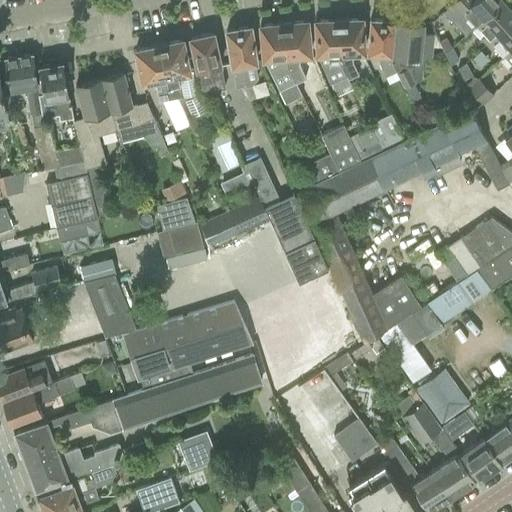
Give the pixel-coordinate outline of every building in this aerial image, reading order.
[(449,6),(442,12),(465,36),(477,25),(504,0),(455,0),(450,5),(449,6)] [(481,39),(486,44),(511,20),(511,3),(509,0),(504,0),(477,25),(485,34),(481,39)] [(362,18),(338,19),(340,61),(346,74),(348,78),(357,74),(358,74),(352,62),(351,52),(363,52),(362,38),(362,18)] [(385,75),(396,70),(391,60),(394,20),(369,18),(366,52),(379,53),(378,62),(385,75)] [(330,82),(346,74),(340,61),(338,19),(315,20),(316,54),(330,82)] [(306,20),(282,23),(286,64),(295,82),(305,77),(299,64),(298,55),(309,54),(308,40),(306,20)] [(394,20),(391,60),(396,70),(400,79),(404,86),(404,87),(410,99),(419,94),(413,82),(406,67),(407,55),(419,56),(430,57),(432,35),(421,34),(423,22),(394,20)] [(495,46),(504,55),(511,48),(511,20),(486,44),(491,50),(495,46)] [(282,23),(260,25),(262,44),(263,58),(278,91),(295,82),(286,64),(282,23)] [(250,26),(226,30),(229,50),(235,86),(242,85),(249,100),(256,96),(250,84),(253,84),(257,79),(255,61),(253,46),(250,26)] [(213,32),(189,37),(193,57),(201,91),(201,92),(224,87),(224,86),(224,84),(220,65),(217,52),(213,32)] [(182,39),(158,44),(170,98),(197,92),(192,69),(189,70),(182,39)] [(170,98),(158,44),(135,49),(142,81),(153,79),(158,101),(170,98)] [(452,48),(444,53),(450,65),(458,60),(452,48)] [(2,58),(4,72),(6,90),(26,87),(30,114),(41,112),(32,53),(2,58)] [(42,93),(38,93),(41,112),(41,116),(59,113),(60,118),(71,116),(65,81),(62,62),(38,66),(41,86),(42,93)] [(465,64),(457,68),(458,70),(464,80),(471,76),(472,76),(472,75),(465,64)] [(396,70),(385,75),(389,84),(400,79),(396,70)] [(123,72),(99,78),(110,112),(117,130),(140,124),(144,137),(153,149),(158,147),(161,153),(167,151),(159,133),(144,101),(136,103),(136,102),(132,103),(128,91),(123,72)] [(110,112),(99,78),(74,85),(83,117),(73,120),(86,167),(97,164),(106,162),(98,135),(117,130),(110,112)] [(468,88),(483,103),(493,94),(479,78),(468,88)] [(170,98),(162,100),(175,129),(189,124),(177,97),(170,98)] [(486,141),(483,135),(471,108),(442,122),(457,155),(474,147),(486,141)] [(41,112),(30,114),(32,127),(42,169),(58,166),(55,151),(54,151),(48,125),(43,126),(41,112)] [(442,122),(417,133),(433,166),(436,174),(461,162),(457,155),(442,122)] [(343,124),(321,135),(329,152),(338,171),(361,160),(357,153),(343,124)] [(370,127),(354,135),(361,151),(357,153),(361,160),(367,157),(380,151),(370,127)] [(383,190),(433,166),(417,133),(380,151),(367,157),(383,190)] [(486,141),(474,147),(497,190),(509,183),(486,141)] [(229,142),(214,148),(220,164),(235,159),(229,142)] [(55,151),(58,166),(81,161),(78,146),(55,151)] [(329,152),(308,163),(317,181),(338,171),(329,152)] [(270,219),(298,280),(328,267),(293,192),(278,199),(259,156),(244,163),(254,184),(270,219)] [(309,225),(336,212),(383,190),(367,157),(361,160),(338,171),(317,181),(294,192),(309,225)] [(61,180),(45,183),(50,204),(91,194),(85,168),(83,161),(81,161),(58,166),(61,180)] [(243,173),(221,183),(228,196),(254,184),(244,163),(240,165),(243,173)] [(86,167),(85,168),(91,194),(96,217),(110,214),(97,164),(86,167)] [(4,177),(2,177),(6,195),(21,191),(24,172),(8,176),(4,177)] [(180,181),(168,187),(173,198),(185,193),(180,181)] [(91,194),(50,204),(56,228),(96,218),(96,217),(91,194)] [(186,197),(156,205),(163,229),(193,221),(186,197)] [(256,199),(228,211),(231,217),(238,232),(266,220),(259,204),(256,199)] [(5,207),(0,209),(0,231),(12,228),(5,207)] [(228,211),(201,224),(210,245),(238,232),(231,217),(228,211)] [(372,293),(336,212),(309,225),(362,343),(370,338),(374,335),(378,333),(387,327),(372,293)] [(511,243),(511,233),(511,231),(491,216),(459,237),(479,266),(511,243)] [(194,221),(167,228),(173,253),(202,245),(196,221),(194,221)] [(459,237),(446,245),(467,274),(477,268),(479,266),(459,237)] [(511,273),(511,243),(479,266),(477,268),(490,288),(511,273)] [(446,245),(437,251),(439,254),(457,281),(467,274),(446,245)] [(203,248),(165,257),(168,269),(206,259),(203,248)] [(0,266),(7,265),(8,270),(29,264),(26,253),(0,260),(0,266)] [(439,254),(402,278),(420,305),(457,281),(439,254)] [(54,266),(30,273),(32,282),(34,290),(35,293),(59,286),(54,266)] [(387,327),(374,335),(375,337),(379,342),(380,343),(384,340),(413,381),(429,369),(410,342),(425,332),(428,337),(443,327),(440,321),(490,288),(477,268),(467,274),(457,281),(420,305),(387,327)] [(113,273),(83,281),(99,323),(130,314),(113,273)] [(0,274),(0,302),(35,293),(34,290),(32,282),(5,290),(0,274)] [(402,278),(400,274),(372,293),(387,327),(395,321),(420,305),(402,278)] [(191,313),(122,333),(136,378),(139,377),(143,388),(192,372),(189,362),(251,342),(238,313),(233,301),(191,313)] [(11,311),(9,307),(0,310),(0,311),(2,316),(0,317),(0,350),(33,337),(21,308),(11,311)] [(362,343),(352,350),(357,358),(370,348),(379,342),(375,337),(374,335),(370,338),(362,343)] [(105,340),(95,343),(100,356),(109,353),(105,340)] [(347,352),(332,361),(337,370),(353,360),(347,352)] [(31,425),(12,431),(23,460),(55,449),(47,428),(62,422),(64,430),(90,421),(91,426),(109,433),(122,428),(260,382),(251,353),(192,372),(143,388),(112,398),(44,421),(31,425)] [(11,370),(0,374),(0,397),(2,402),(52,383),(43,358),(23,366),(11,370)] [(112,362),(101,365),(104,373),(108,374),(115,372),(112,362)] [(414,389),(441,425),(467,406),(440,370),(414,389)] [(80,372),(69,376),(73,387),(84,383),(80,372)] [(52,383),(2,402),(11,426),(41,414),(36,402),(73,388),(73,387),(69,376),(52,383)] [(409,394),(394,405),(401,416),(420,442),(430,435),(431,437),(440,449),(442,448),(448,458),(456,453),(458,452),(449,439),(443,430),(442,430),(440,427),(422,401),(416,405),(409,394)] [(474,403),(463,411),(470,421),(481,413),(474,403)] [(463,411),(440,427),(442,430),(443,430),(449,439),(471,423),(470,421),(463,411)] [(506,420),(483,437),(501,462),(511,454),(511,415),(506,420)] [(358,417),(333,435),(351,460),(375,443),(376,442),(358,417)] [(177,440),(189,469),(217,460),(205,431),(177,440)] [(501,462),(483,437),(460,453),(478,479),(501,462)] [(388,460),(408,486),(411,484),(428,511),(450,497),(430,469),(419,476),(391,439),(382,438),(376,442),(375,443),(383,453),(388,460)] [(55,449),(23,460),(35,490),(59,481),(98,467),(112,462),(113,462),(123,458),(118,443),(94,452),(95,455),(83,459),(78,447),(57,454),(55,449)] [(310,511),(327,511),(287,449),(274,457),(310,511)] [(450,497),(474,481),(456,453),(448,458),(430,469),(450,497)] [(386,511),(424,511),(408,486),(388,460),(363,475),(386,511)] [(61,485),(36,494),(42,511),(69,511),(80,508),(78,504),(96,497),(92,487),(96,485),(110,480),(115,471),(112,462),(98,467),(59,481),(61,485)] [(280,466),(257,480),(263,489),(286,475),(280,466)] [(351,491),(347,494),(358,511),(386,511),(363,475),(348,485),(351,491)] [(166,478),(135,489),(143,511),(170,503),(174,501),(178,500),(169,477),(166,478)] [(238,480),(228,486),(237,500),(246,495),(238,480)] [(209,491),(197,499),(206,511),(213,511),(220,508),(209,491)] [(202,511),(193,498),(173,511),(202,511)]
